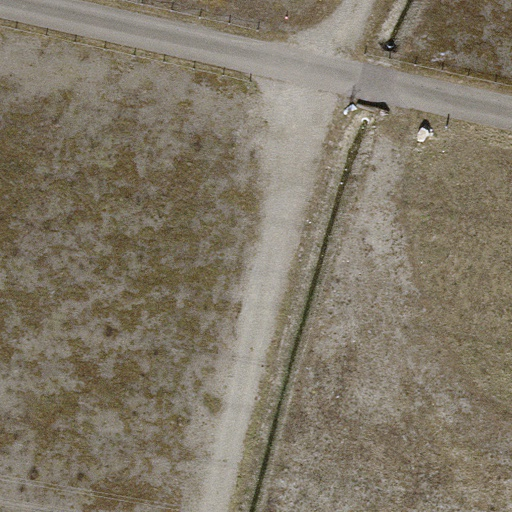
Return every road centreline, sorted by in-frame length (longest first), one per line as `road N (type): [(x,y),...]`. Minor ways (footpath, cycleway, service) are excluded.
road 1 (track): [(367,0),(317,71),(219,511)]
road 2 (unclassified): [(5,0),(511,111)]
